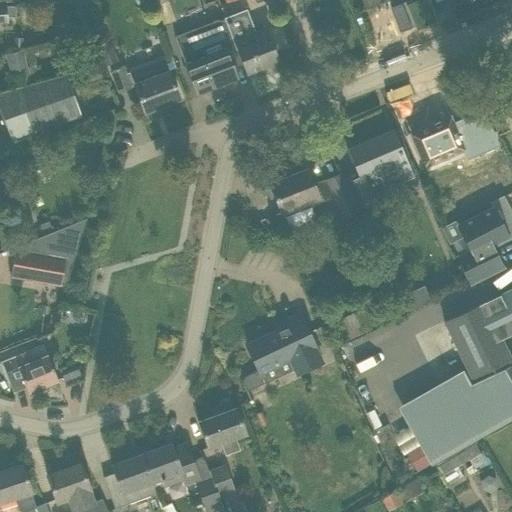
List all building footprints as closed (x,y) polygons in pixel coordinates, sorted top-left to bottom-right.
[(409,0),(389,8),(399,32),(414,26),(414,27),(434,19),(432,15),(453,7),(449,0),(409,0)] [(225,19),(223,19),(229,35),(240,65),(242,64),(246,74),(278,62),(264,26),(254,29),(246,10),(224,18),(225,19)] [(229,35),(223,19),(219,21),(218,19),(212,22),(217,36),(200,43),(195,28),(174,36),(196,93),(236,78),(232,68),(240,65),(229,35)] [(14,38),(13,47),(22,47),(22,38),(14,38)] [(94,46),(103,67),(117,61),(108,40),(94,46)] [(4,72),(9,89),(39,82),(39,81),(34,64),(27,66),(21,48),(3,53),(8,71),(4,72)] [(127,69),(128,71),(126,72),(123,66),(110,70),(118,91),(134,85),(145,113),(179,99),(162,55),(127,69)] [(0,147),(13,143),(12,140),(80,115),(65,74),(39,81),(39,82),(9,89),(0,91),(0,147)] [(511,99),(499,105),(510,130),(511,129),(511,99)] [(451,113),(414,129),(427,158),(467,141),(470,148),(496,137),(483,108),(454,121),(451,113)] [(360,176),(346,182),(359,212),(381,203),(373,183),(407,168),(392,133),(349,151),(360,176)] [(281,213),(287,228),(310,217),(311,216),(312,212),(311,209),(310,206),(332,197),(342,220),(356,214),(338,175),(326,180),(312,185),(306,169),(291,175),(289,170),(282,173),(284,178),(269,184),(269,185),(265,187),(276,215),(281,213)] [(462,214),(473,209),(463,189),(442,199),(446,208),(457,203),(462,214)] [(470,249),(456,256),(469,283),(503,266),(493,244),(509,237),(507,233),(511,230),(511,215),(501,221),(493,205),(457,223),(470,249)] [(2,214),(9,232),(32,224),(25,206),(2,214)] [(14,250),(10,278),(60,286),(60,284),(66,285),(86,218),(16,247),(16,251),(14,250)] [(48,221),(39,224),(42,232),(51,228),(48,221)] [(483,301),(443,321),(466,368),(471,379),(510,360),(500,338),(511,332),(511,287),(483,301)] [(346,339),(370,328),(361,309),(337,321),(346,339)] [(242,383),(245,391),(263,383),(259,373),(277,365),(282,374),(291,369),(295,377),(322,364),(299,314),(282,322),(285,327),(246,345),(257,369),(244,376),(243,378),(242,379),(242,381),(242,383)] [(25,387),(28,393),(57,381),(42,344),(0,361),(13,392),(25,387)] [(219,444),(223,456),(240,450),(235,439),(245,435),(235,407),(198,421),(208,448),(219,444)] [(260,412),(256,414),(261,426),(266,424),(260,412)] [(170,444),(140,455),(153,489),(162,486),(163,487),(181,481),(183,484),(199,479),(186,444),(172,449),(170,444)] [(422,446),(408,454),(418,472),(432,464),(422,446)] [(153,489),(140,455),(111,465),(114,473),(103,477),(114,508),(155,494),(153,489)] [(207,470),(210,477),(217,495),(218,494),(219,495),(220,495),(227,511),(237,511),(242,510),(234,490),(224,463),(207,470)] [(31,493),(22,464),(0,471),(0,502),(14,498),(18,511),(21,511),(35,508),(30,494),(31,493)] [(93,501),(89,490),(90,490),(80,464),(46,476),(56,503),(66,500),(70,511),(76,510),(77,511),(106,511),(101,499),(93,501)] [(486,475),(479,480),(480,489),(488,493),(495,487),(494,479),(486,475)] [(210,477),(195,484),(204,511),(223,511),(218,496),(219,495),(218,494),(217,495),(210,477)] [(398,489),(405,501),(422,492),(415,479),(398,489)]
